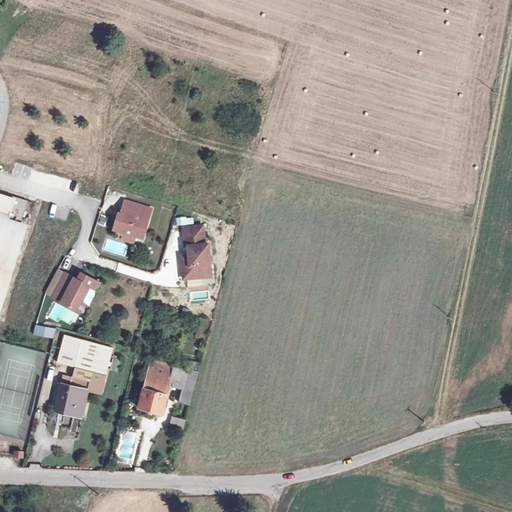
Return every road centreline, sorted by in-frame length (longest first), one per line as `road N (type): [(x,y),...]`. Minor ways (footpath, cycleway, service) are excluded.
road 1 (track): [(435,433),(511,39)]
road 2 (unclassified): [(175,482),(281,479),(511,417)]
road 3 (residential): [(0,477),(175,482)]
road 4 (unknown): [(0,175),(89,206),(85,258)]
